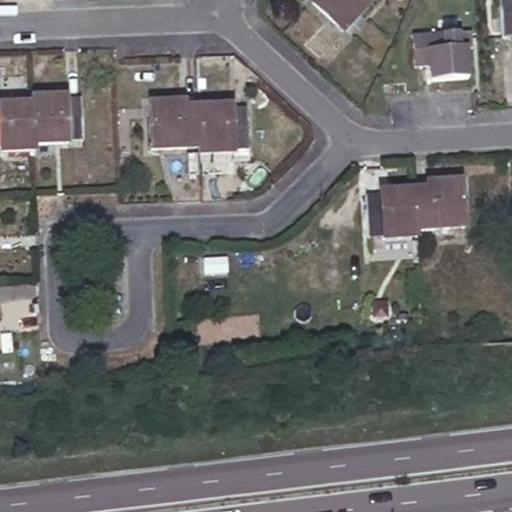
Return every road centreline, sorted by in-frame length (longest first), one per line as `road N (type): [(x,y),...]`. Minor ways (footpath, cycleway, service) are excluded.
road 1 (trunk): [(511,442),(0,504)]
road 2 (residential): [(137,229),(70,232),(55,250),(60,328),(71,341),(119,338),(140,320)]
road 3 (residential): [(349,140),(277,214),(254,224),(137,229)]
road 4 (residential): [(0,23),(209,12)]
road 5 (residential): [(349,140),(209,12)]
road 6 (trunk): [(334,511),(511,489)]
road 7 (residential): [(511,130),(349,140)]
